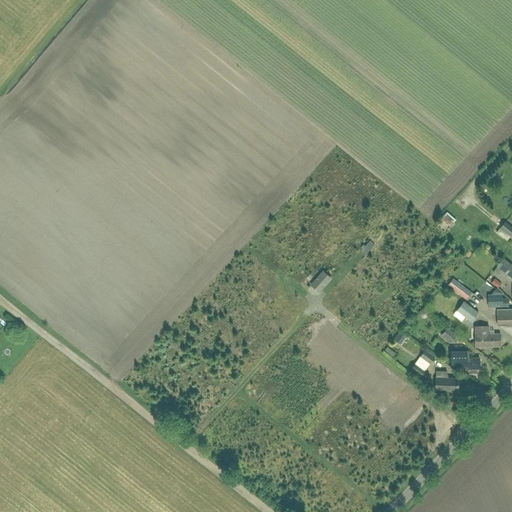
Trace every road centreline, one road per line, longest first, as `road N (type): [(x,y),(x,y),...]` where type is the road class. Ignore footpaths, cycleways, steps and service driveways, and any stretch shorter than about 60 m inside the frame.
road 1 (unclassified): [(271,511),(0,300)]
road 2 (unclassified): [(389,511),(511,384)]
